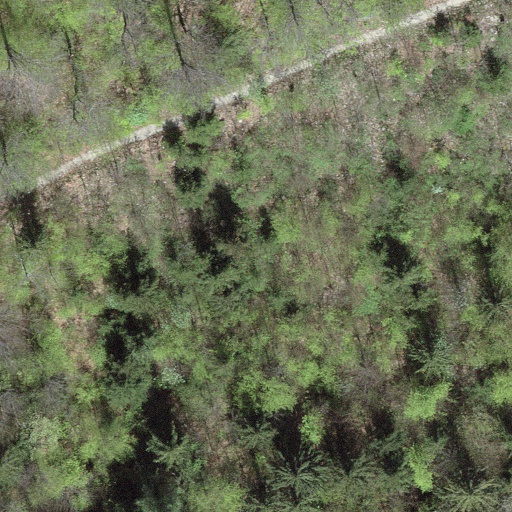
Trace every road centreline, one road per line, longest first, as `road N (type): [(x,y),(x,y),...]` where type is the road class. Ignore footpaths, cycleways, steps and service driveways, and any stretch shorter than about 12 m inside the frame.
road 1 (track): [(0,195),(470,0)]
road 2 (track): [(368,511),(511,307)]
